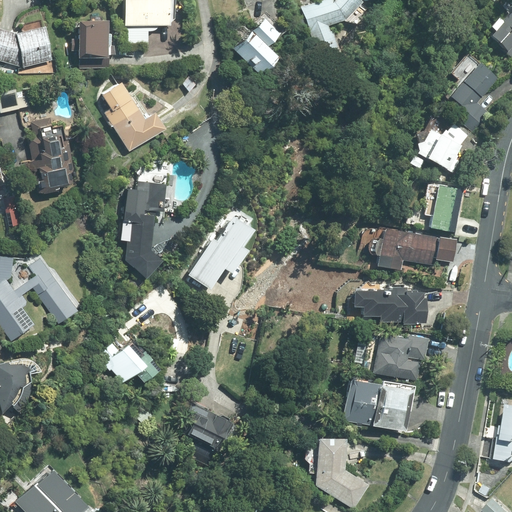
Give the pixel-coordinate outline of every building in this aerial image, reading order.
[(121,0),(121,24),(127,24),(126,44),(146,44),(146,29),(155,29),(155,24),(168,25),(168,21),(172,21),(171,0),(121,0)] [(358,1),(357,0),(313,0),(306,2),(324,56),(336,52),(327,23),(341,19),(358,1)] [(511,0),(505,0),(500,7),(508,14),(501,21),(497,17),(488,26),(493,30),(489,34),(506,49),(511,42),(511,0)] [(107,16),(74,17),(75,37),(69,37),(70,51),(76,50),(76,68),(88,68),(87,57),(111,57),(111,34),(107,34),(107,16)] [(277,33),(259,16),(229,48),(256,74),(274,56),(264,46),(277,33)] [(18,23),(20,30),(12,32),(0,28),(0,63),(18,68),(50,61),(43,33),(40,18),(18,23)] [(496,77),(465,51),(449,70),(460,79),(443,98),(472,123),(484,110),(474,101),(496,77)] [(109,106),(101,112),(128,149),(162,124),(152,111),(144,116),(118,79),(99,92),(109,106)] [(13,89),(0,90),(0,109),(1,112),(29,107),(27,95),(14,97),(13,89)] [(453,154),(466,135),(436,115),(419,141),(416,139),(412,145),(417,148),(414,151),(449,174),(459,158),(453,154)] [(45,117),(28,121),(32,136),(27,137),(31,157),(27,158),(30,169),(36,168),(41,192),(55,188),(54,185),(74,181),(61,125),(48,129),(45,117)] [(422,159),(411,153),(406,161),(417,168),(422,159)] [(121,200),(119,238),(132,252),(125,258),(140,275),(158,258),(148,247),(150,209),(164,210),(165,184),(133,182),(132,200),(121,200)] [(446,231),(453,186),(426,182),(421,214),(430,215),(428,228),(446,231)] [(13,192),(0,195),(8,227),(21,224),(13,192)] [(246,221),(250,213),(234,204),(230,211),(223,207),(185,275),(211,290),(204,302),(226,315),(241,287),(238,258),(244,248),(241,246),(253,225),(246,221)] [(433,260),(453,261),(454,236),(435,236),(391,227),(359,225),(358,253),(376,254),(375,275),(395,276),(396,263),(432,265),(433,260)] [(76,309),(38,257),(27,265),(32,274),(13,289),(6,280),(10,277),(12,257),(0,255),(0,326),(9,340),(34,324),(22,307),(27,303),(21,295),(32,287),(58,322),(76,309)] [(352,297),(348,297),(348,305),(361,305),(361,315),(377,315),(377,322),(423,324),(424,300),(411,299),(411,292),(385,291),(385,287),(352,286),(352,297)] [(369,372),(414,379),(417,361),(405,359),(406,354),(424,357),(427,337),(406,334),(406,337),(356,329),(351,364),(370,367),(369,372)] [(109,338),(94,349),(117,381),(127,374),(134,384),(152,371),(145,361),(150,358),(141,347),(134,352),(126,341),(116,348),(109,338)] [(0,409),(7,403),(15,411),(22,403),(27,393),(27,385),(27,381),(26,368),(28,367),(16,362),(4,362),(3,361),(0,361),(0,409)] [(406,431),(413,385),(374,379),(373,384),(344,380),(338,421),(406,431)] [(499,433),(496,438),(494,458),(510,460),(511,457),(511,404),(508,404),(506,434),(499,433)] [(239,425),(190,405),(175,443),(214,459),(218,449),(213,447),(217,436),(232,442),(239,425)] [(344,438),(315,436),(312,485),(353,509),(368,481),(342,467),(344,438)] [(77,511),(85,504),(49,467),(13,501),(24,511),(77,511)] [(264,511),(266,510),(251,497),(237,511),(264,511)] [(509,511),(494,497),(483,509),(486,511),(509,511)]
